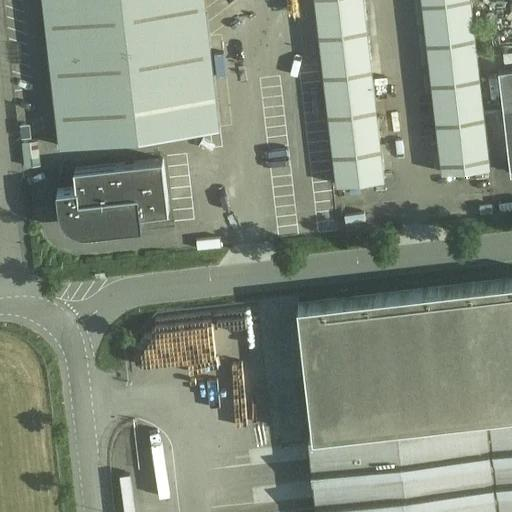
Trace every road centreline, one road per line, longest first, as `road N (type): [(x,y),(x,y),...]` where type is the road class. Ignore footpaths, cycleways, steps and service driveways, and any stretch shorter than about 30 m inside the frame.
road 1 (unclassified): [(68,331),(121,296),(159,287),(511,245)]
road 2 (unclassified): [(92,511),(68,331)]
